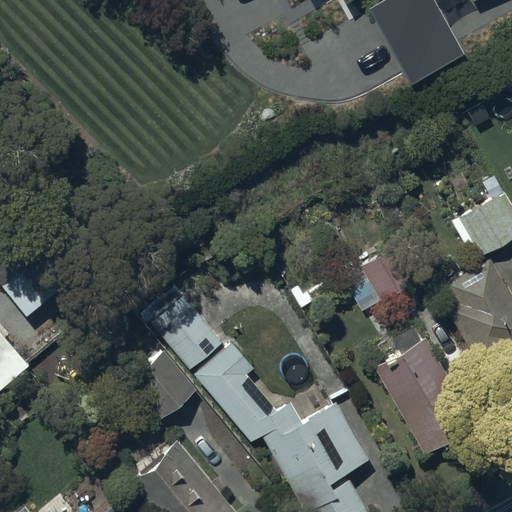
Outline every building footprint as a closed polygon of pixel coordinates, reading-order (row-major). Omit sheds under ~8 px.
[(373,0),(368,3),(408,76),(459,48),(432,0),(373,0)] [(449,219),(471,255),(511,231),(511,204),(503,190),(499,192),(489,176),(481,181),(489,195),(449,219)] [(511,296),(488,254),(446,278),(456,297),(444,303),(481,369),(511,352),(511,296)] [(222,338),(184,293),(152,320),(190,365),(222,338)] [(472,426),(423,334),(420,335),(413,322),(374,342),(383,358),(372,363),(422,452),(472,426)] [(230,339),(192,371),(248,439),(261,434),(304,510),(310,508),(311,511),(368,511),(345,472),(367,459),(332,398),(300,417),(289,398),(273,408),(244,373),(252,367),(230,339)] [(122,380),(156,419),(195,386),(162,347),(122,380)] [(174,441),(123,482),(148,511),(238,511),(229,500),(224,504),(216,495),(221,491),(185,447),(182,450),(174,441)] [(123,511),(113,499),(97,511),(123,511)]
